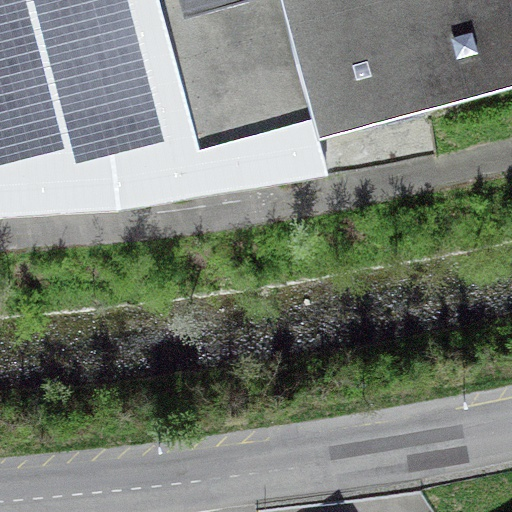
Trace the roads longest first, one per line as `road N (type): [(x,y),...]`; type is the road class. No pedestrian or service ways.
road 1 (track): [(511,155),(232,214),(0,233)]
road 2 (residential): [(0,508),(205,487),(511,437)]
